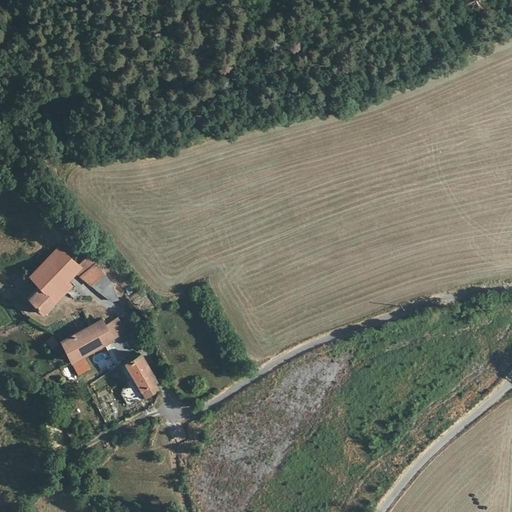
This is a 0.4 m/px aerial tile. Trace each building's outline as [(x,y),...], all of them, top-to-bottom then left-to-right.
[(109,281),(87,256),(76,266),(57,246),(27,273),(38,286),(27,296),(41,312),(71,285),(67,280),(75,271),(97,292),(109,281)] [(60,340),(78,373),(89,368),(82,355),(112,341),(104,324),(102,320),(60,340)] [(104,324),(112,341),(132,332),(128,323),(104,324)] [(52,334),(45,339),(52,348),(59,343),(52,334)] [(138,390),(154,382),(139,354),(123,363),(138,390)] [(115,367),(109,371),(113,376),(119,373),(115,367)] [(176,441),(187,437),(183,425),(172,429),(176,441)]
